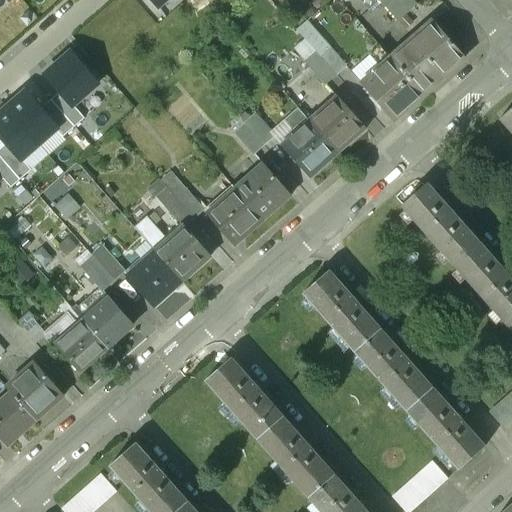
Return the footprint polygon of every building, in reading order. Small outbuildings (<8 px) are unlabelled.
[(360,0),(369,10),(379,1),(380,0),(360,0)] [(411,0),(380,0),(379,1),(398,22),(416,6),(411,0)] [(431,22),(390,58),(422,95),(464,58),(431,22)] [(345,67),(314,30),(304,39),(314,51),(336,76),(345,67)] [(390,58),(379,46),(368,56),(379,68),(360,85),(392,121),(422,95),(390,58)] [(336,76),(314,51),(303,60),(325,85),(336,76)] [(97,84),(70,53),(44,75),(59,92),(72,106),(97,84)] [(6,107),(38,144),(56,129),(39,109),(24,91),(6,107)] [(59,92),(50,100),(74,127),(84,118),(72,106),(59,92)] [(335,96),(308,120),(336,153),(364,129),(335,96)] [(62,137),(74,127),(50,100),(39,109),(56,129),(62,137)] [(511,104),(497,118),(511,134),(511,104)] [(20,160),(21,160),(38,144),(6,107),(0,112),(0,136),(6,143),(20,160)] [(308,120),(296,107),(284,118),(297,132),(281,146),(308,177),(336,153),(308,120)] [(273,137),(253,114),(243,123),(263,146),(273,137)] [(0,148),(0,157),(19,180),(31,170),(21,160),(20,160),(6,143),(0,148)] [(0,181),(3,180),(10,188),(19,180),(0,157),(0,181)] [(263,167),(236,191),(260,219),(288,195),(263,167)] [(203,210),(170,172),(160,181),(193,219),(203,210)] [(477,242),(424,184),(400,206),(453,264),(477,242)] [(234,189),(206,214),(233,245),(261,220),(260,219),(236,191),(234,189)] [(183,227),(155,252),(179,280),(208,255),(183,227)] [(511,318),(511,281),(477,242),(453,264),(507,324),(511,318)] [(155,252),(126,277),(151,305),(179,280),(155,252)] [(326,271),(301,294),(355,352),(380,330),(326,271)] [(109,299),(82,322),(104,348),(131,324),(109,299)] [(82,322),(55,346),(77,371),(104,348),(82,322)] [(433,389),(380,330),(355,352),(408,411),(433,389)] [(282,417),(229,359),(204,381),(257,439),(282,417)] [(34,363),(5,388),(10,393),(35,421),(63,396),(34,363)] [(485,447),(433,389),(408,411),(461,469),(485,447)] [(10,393),(0,401),(0,436),(3,440),(17,428),(20,432),(34,420),(10,393)] [(511,393),(490,413),(505,429),(511,422),(511,393)] [(334,476),(282,417),(257,439),(310,498),(334,476)] [(174,511),(186,502),(134,444),(108,467),(148,511),(174,511)] [(433,461),(392,497),(405,511),(410,511),(448,478),(433,461)] [(99,475),(60,509),(63,511),(92,511),(115,493),(99,475)] [(367,511),(334,476),(310,498),(322,511),(367,511)] [(195,511),(186,502),(174,511),(195,511)]
